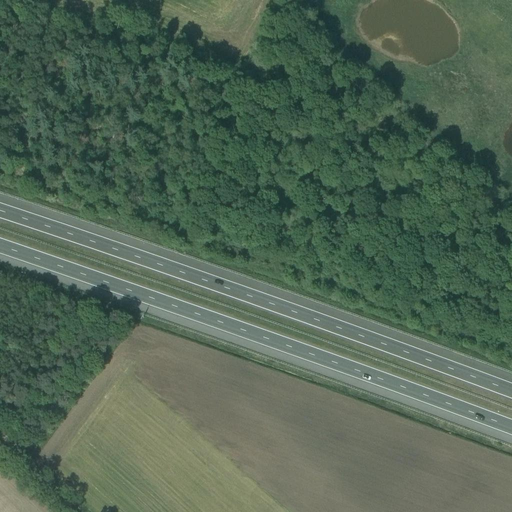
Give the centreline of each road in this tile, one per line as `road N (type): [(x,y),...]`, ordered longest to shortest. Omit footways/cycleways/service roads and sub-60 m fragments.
road 1 (motorway): [(0,245),(511,429)]
road 2 (motorway): [(511,388),(0,207)]
